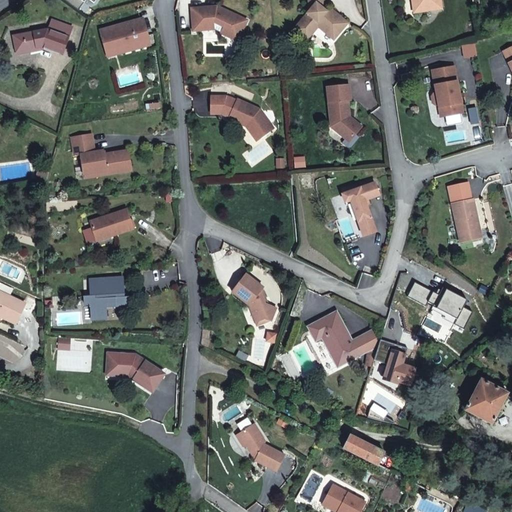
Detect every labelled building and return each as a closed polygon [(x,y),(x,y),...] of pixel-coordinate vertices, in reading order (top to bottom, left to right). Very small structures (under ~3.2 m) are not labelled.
[(65,0),(80,10),(87,0),(91,0),(95,3),(97,0),(65,0)] [(326,11),(324,9),(325,8),(324,0),(308,0),(310,11),(294,30),(307,40),(316,29),(317,25),(319,23),(321,24),(321,28),(326,33),(330,29),(335,34),(343,25),(337,20),(340,17),(332,10),(326,11)] [(442,9),(440,0),(415,0),(418,12),(442,9)] [(248,20),(217,6),(216,9),(211,9),(211,7),(191,8),(193,31),(207,30),(207,23),(214,22),(224,27),(221,34),(238,42),(248,20)] [(348,23),(340,17),(337,20),(343,25),(335,34),(330,29),(326,33),(334,40),(348,23)] [(106,51),(148,40),(143,19),(100,31),(106,51)] [(48,30),(14,36),(17,52),(43,47),(62,54),(72,27),(51,20),(48,30)] [(150,46),(148,40),(106,51),(107,57),(150,46)] [(511,47),(503,51),(509,63),(511,70),(511,47)] [(460,94),(454,67),(432,71),(436,94),(433,94),(432,97),(433,103),(435,105),(439,105),(441,117),(463,113),(461,103),(460,94)] [(351,100),(349,85),(327,87),(331,127),(345,139),(352,131),(356,134),(362,127),(355,121),(352,122),(350,120),(351,118),(350,117),(348,101),(351,100)] [(260,110),(238,100),(237,101),(230,98),(226,97),(211,96),(211,114),(222,115),(230,118),(229,119),(246,127),(248,122),(250,123),(261,138),(274,128),(260,110)] [(261,138),(250,123),(248,122),(246,127),(257,141),(261,138)] [(356,134),(352,131),(345,139),(342,143),(348,148),(351,148),(359,137),(356,134)] [(128,151),(103,155),(103,152),(94,153),(91,135),(71,138),(74,156),(80,156),(83,175),(105,171),(106,176),(131,172),(128,151)] [(304,158),(294,159),(295,168),(304,167),(304,158)] [(47,180),(50,170),(40,168),(37,177),(47,180)] [(375,183),(342,194),(345,203),(351,201),(358,222),(362,234),(375,229),(371,218),(367,206),(365,200),(380,195),(375,183)] [(449,187),(453,204),(472,199),(468,183),(449,187)] [(479,224),(474,199),(472,199),(453,204),(452,204),(461,243),(482,238),(480,228),(478,228),(477,225),(479,224)] [(126,210),(89,222),(95,242),(132,230),(126,210)] [(263,287),(246,274),(232,292),(249,305),(256,322),(265,319),(271,321),(277,309),(272,300),(268,297),(269,295),(262,289),(263,287)] [(123,295),(122,278),(89,279),(90,296),(84,297),(84,304),(90,304),(91,320),(106,319),(105,307),(118,306),(119,313),(128,312),(127,302),(124,301),(123,295)] [(414,281),(406,295),(425,305),(427,301),(433,304),(432,305),(456,318),(454,324),(464,329),(473,311),(463,306),(466,299),(442,286),(438,293),(414,281)] [(25,304),(0,291),(0,315),(16,323),(25,304)] [(456,318),(432,305),(431,308),(445,316),(443,318),(454,324),(456,318)] [(349,337),(344,327),(345,326),(337,311),(308,327),(316,342),(322,338),(338,368),(360,356),(360,355),(357,350),(353,342),(350,336),(349,337)] [(353,342),(357,350),(360,355),(378,345),(372,332),(353,342)] [(69,338),(58,337),(58,348),(69,349),(69,338)] [(375,356),(388,361),(381,381),(395,386),(398,376),(412,380),(417,364),(403,360),(407,350),(379,341),(378,345),(375,356)] [(369,350),(366,362),(372,364),(375,356),(376,352),(369,350)] [(106,353),(105,375),(112,376),(114,354),(106,353)] [(134,355),(114,354),(112,376),(127,377),(129,375),(133,378),(131,380),(150,393),(163,374),(134,355)] [(508,393),(481,379),(465,410),(492,424),(508,393)] [(240,435),(249,448),(254,449),(256,452),(254,456),(258,459),(257,462),(278,473),(286,456),(266,445),(267,443),(256,425),(240,435)] [(246,448),(249,448),(240,435),(238,436),(246,448)] [(385,452),(351,435),(344,449),(378,465),(385,452)] [(360,511),(365,502),(333,485),(324,503),(339,511),(338,511),(360,511)] [(338,511),(339,511),(324,503),(322,505),(336,511),(338,511)]
